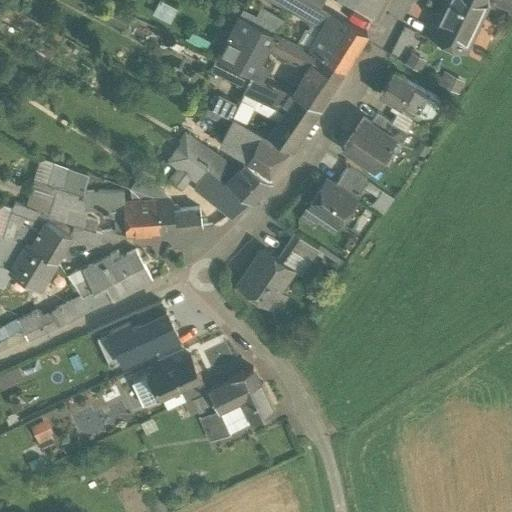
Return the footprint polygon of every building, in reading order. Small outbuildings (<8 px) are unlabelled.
[(319,3),(312,0),(293,0),(289,7),(295,11),(296,10),(323,26),(318,35),(331,42),(323,55),(345,68),(367,32),(319,3)] [(448,0),(440,17),(438,16),(431,28),(458,41),(463,30),(470,33),(486,0),(488,0),(495,3),(496,0),(448,0)] [(511,0),(496,0),(495,3),(511,10),(511,0)] [(282,21),(261,9),(255,21),(277,33),(282,21)] [(289,39),(277,33),(255,21),(241,14),(218,57),(231,63),(232,62),(240,47),(261,60),(269,46),(290,56),(295,41),(289,39)] [(421,69),(427,57),(414,51),(422,34),(407,26),(393,56),(421,69)] [(320,53),(295,41),(290,56),(314,69),(320,53)] [(261,60),(240,47),(232,62),(252,73),(253,73),(261,77),(268,64),(261,60)] [(323,55),(320,53),(314,69),(306,81),(328,94),(345,68),(323,55)] [(415,84),(394,71),(381,93),(394,101),(400,105),(399,106),(400,107),(415,84)] [(261,77),(253,73),(245,90),(259,97),(284,110),(285,110),(296,95),(297,94),(261,77)] [(328,94),(306,81),(297,94),(321,106),(328,94)] [(427,91),(415,84),(400,107),(413,114),(424,96),(427,91)] [(259,97),(245,90),(240,100),(253,107),(259,97)] [(220,91),(211,107),(231,118),(240,102),(220,91)] [(434,95),(427,91),(424,96),(431,99),(434,95)] [(320,107),(296,95),(285,110),(284,110),(277,120),(277,121),(301,135),(320,107)] [(284,110),(259,97),(253,107),(277,120),(284,110)] [(400,105),(394,101),(391,107),(398,111),(400,107),(399,106),(400,105)] [(394,137),(364,117),(344,147),(374,167),(394,137)] [(247,156),(231,184),(250,200),(270,178),(291,150),(236,119),(223,143),(247,156)] [(301,135),(277,121),(268,135),(292,148),(301,135)] [(194,159),(177,147),(168,160),(179,168),(170,178),(182,187),(191,176),(200,163),(194,159)] [(222,159),(202,147),(194,159),(200,163),(213,172),(213,171),(222,159)] [(250,200),(231,184),(213,171),(213,172),(200,163),(191,176),(202,185),(198,190),(233,217),(250,200)] [(368,179),(348,166),(335,186),(354,199),(355,199),(368,179)] [(89,173),(73,168),(67,189),(83,194),(89,173)] [(335,186),(326,180),(310,204),(322,212),(320,214),(332,222),(333,220),(338,223),(354,199),(335,186)] [(58,187),(51,215),(59,218),(67,189),(58,187)] [(83,194),(67,189),(59,218),(75,222),(83,194)] [(172,200),(161,189),(156,197),(157,202),(172,200)] [(172,200),(157,202),(159,230),(202,227),(200,207),(173,209),(172,200)] [(157,202),(124,204),(128,232),(159,230),(157,202)] [(124,204),(108,206),(109,214),(110,213),(111,217),(115,217),(116,229),(128,232),(124,204)] [(60,228),(46,219),(31,244),(31,245),(55,260),(57,260),(72,236),(72,235),(60,228)] [(102,232),(64,222),(60,228),(72,235),(72,236),(100,244),(102,232)] [(318,247),(295,232),(287,244),(309,260),(318,247)] [(55,260),(31,245),(31,244),(28,242),(11,268),(40,285),(55,260)] [(309,260),(287,244),(277,257),(292,267),(300,273),(309,260)] [(264,248),(240,283),(268,302),(292,267),(277,257),(264,248)] [(111,254),(82,268),(95,293),(106,288),(112,300),(152,279),(136,249),(114,260),(111,254)] [(65,294),(43,308),(55,326),(64,323),(91,309),(80,291),(75,285),(64,292),(65,294)] [(137,312),(142,322),(164,312),(160,301),(137,312)] [(55,326),(43,308),(37,312),(50,328),(55,326)] [(154,346),(178,335),(167,310),(164,312),(142,322),(113,336),(124,360),(154,346)] [(37,312),(26,322),(36,334),(50,328),(37,312)] [(178,335),(154,346),(159,357),(183,345),(178,335)] [(191,354),(176,362),(173,356),(158,363),(161,369),(150,374),(161,397),(163,396),(168,407),(185,399),(180,388),(201,378),(202,377),(191,354)] [(150,374),(134,382),(145,404),(161,397),(150,374)] [(201,378),(180,388),(185,399),(207,389),(201,378)] [(234,378),(210,388),(219,407),(220,407),(220,408),(242,398),(240,393),(241,392),(234,378)] [(241,392),(240,393),(242,398),(252,421),(276,410),(263,382),(241,392)] [(220,408),(220,407),(219,407),(207,413),(218,437),(230,431),(220,408)] [(31,425),(42,448),(58,441),(46,417),(31,425)]
